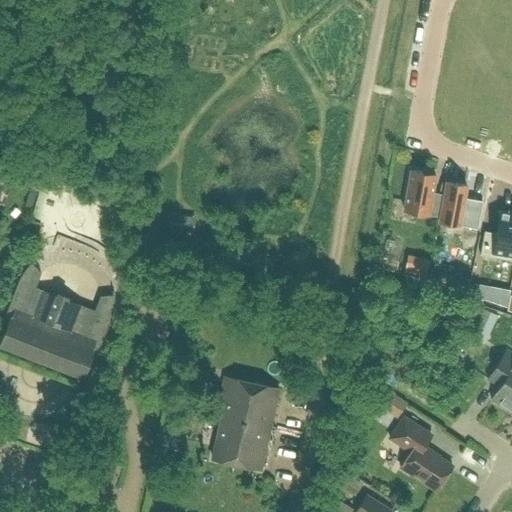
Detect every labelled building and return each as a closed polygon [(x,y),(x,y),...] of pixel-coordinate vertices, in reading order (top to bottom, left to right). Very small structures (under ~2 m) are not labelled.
[(439,216),(443,194),(431,191),(434,174),(410,169),(403,210),(439,216)] [(466,185),(445,181),(443,194),(439,216),(438,221),(458,225),(466,185)] [(483,208),(470,205),(468,214),(481,217),(483,208)] [(483,230),(479,254),(511,260),(511,211),(509,211),(509,213),(499,212),(495,233),(483,230)] [(20,274),(17,280),(4,316),(9,318),(0,341),(0,345),(81,377),(82,375),(81,375),(91,350),(97,352),(110,317),(112,309),(113,302),(113,294),(113,290),(111,290),(112,294),(99,295),(94,310),(80,305),(80,304),(79,303),(78,306),(65,300),(66,297),(57,293),(56,297),(43,292),(43,290),(42,289),(41,291),(34,288),(40,272),(32,263),(35,260),(34,259),(29,264),(24,269),(20,274)] [(508,410),(511,403),(511,353),(505,349),(486,378),(498,386),(490,398),(508,410)] [(214,418),(219,419),(210,458),(260,470),(278,388),(223,376),(214,418)] [(474,383),(464,405),(477,411),(487,388),(474,383)] [(377,388),(371,398),(401,417),(407,407),(377,388)] [(451,465),(422,446),(430,434),(402,416),(388,437),(410,451),(399,466),(435,490),(451,465)] [(361,483),(348,474),(340,486),(353,495),(361,483)] [(365,494),(353,511),(388,511),(390,509),(365,494)]
